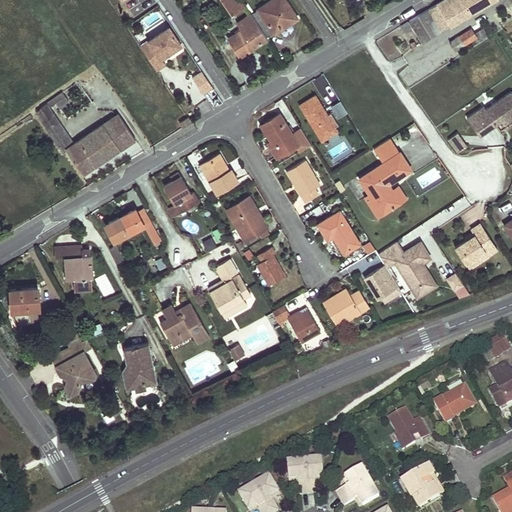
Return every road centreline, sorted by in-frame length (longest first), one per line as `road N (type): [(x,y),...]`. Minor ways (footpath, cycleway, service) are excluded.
road 1 (residential): [(511,303),(316,381),(101,490)]
road 2 (residential): [(0,253),(229,114)]
road 3 (residential): [(363,35),(463,174),(487,170)]
road 4 (residential): [(326,279),(229,114)]
road 5 (residential): [(85,511),(0,377)]
road 6 (residential): [(239,108),(363,35)]
road 7 (residential): [(239,108),(165,0)]
road 8 (unknown): [(143,166),(201,276)]
